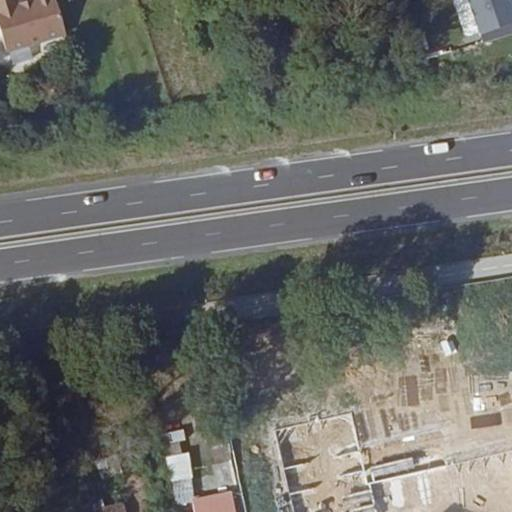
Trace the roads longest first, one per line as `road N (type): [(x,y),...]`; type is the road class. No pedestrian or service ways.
road 1 (trunk): [(511,146),(0,218)]
road 2 (trunk): [(0,267),(511,195)]
road 3 (residential): [(0,344),(191,313)]
